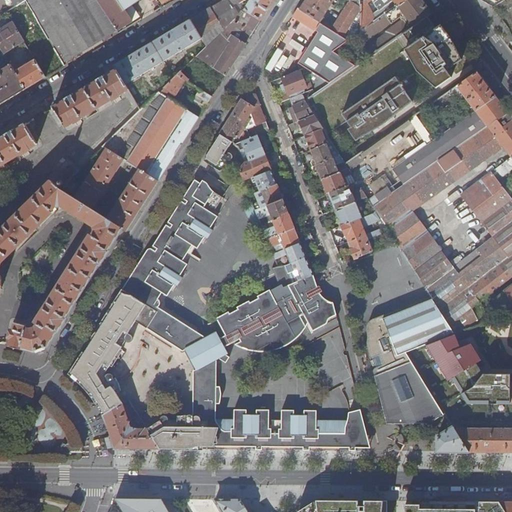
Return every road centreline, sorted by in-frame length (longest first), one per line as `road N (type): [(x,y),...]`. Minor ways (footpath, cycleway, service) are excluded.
road 1 (residential): [(511,478),(98,476)]
road 2 (unclassified): [(41,378),(253,52)]
road 3 (residential): [(340,294),(253,52)]
road 4 (unclassified): [(195,0),(0,118)]
